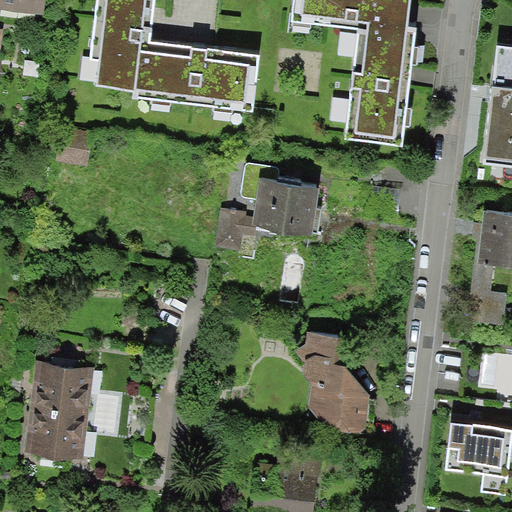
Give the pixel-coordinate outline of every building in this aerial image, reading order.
[(0,0),(0,5),(42,12),(44,0),(0,0)] [(151,0),(92,0),(82,81),(140,88),(151,0)] [(290,0),(288,19),(408,33),(410,0),(290,0)] [(413,35),(355,29),(342,134),(402,142),(413,35)] [(259,52),(148,39),(141,97),(252,110),(259,52)] [(511,48),(497,47),(485,162),(511,165),(511,48)] [(92,133),(62,127),(54,165),(84,171),(92,133)] [(326,187),(259,178),(254,211),(218,206),(212,246),(251,251),(253,235),(277,238),(279,228),(320,233),(326,187)] [(511,212),(482,208),(476,260),(511,264),(511,212)] [(338,333),(306,330),(295,350),(304,358),(303,373),(311,383),(308,401),(341,407),(362,389),(335,358),(338,333)] [(93,368),(34,359),(21,449),(80,458),(93,368)] [(511,441),(511,420),(446,413),(440,467),(483,471),(480,490),(506,493),(511,441)] [(255,463),(249,511),(313,511),(320,452),(279,449),(278,466),(255,463)]
